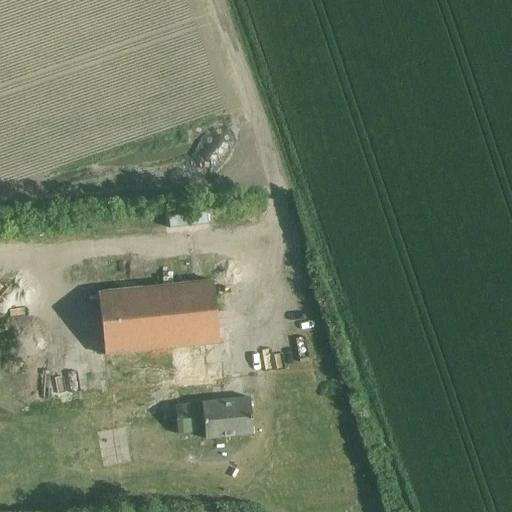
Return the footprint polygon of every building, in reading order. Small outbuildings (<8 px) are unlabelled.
[(212,279),(98,292),(105,356),(189,347),(190,358),(205,357),(204,346),(219,344),(212,279)] [(0,386),(19,383),(7,305),(0,305),(0,386)] [(9,394),(0,395),(0,406),(10,405),(9,394)] [(205,438),(232,436),(252,435),(249,399),(181,403),(181,404),(176,404),(178,432),(204,430),(205,438)] [(77,450),(80,484),(97,483),(92,429),(43,435),(45,453),(77,450)] [(0,490),(22,487),(15,443),(0,445),(0,490)] [(75,451),(52,454),(57,486),(80,483),(75,451)]
